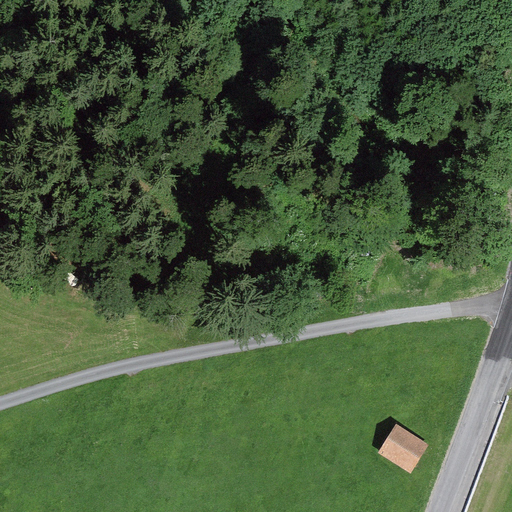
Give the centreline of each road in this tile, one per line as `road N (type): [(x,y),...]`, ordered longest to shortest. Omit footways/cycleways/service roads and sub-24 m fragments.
road 1 (track): [(511,307),(353,325),(122,371),(0,405)]
road 2 (tertiary): [(511,325),(443,511)]
